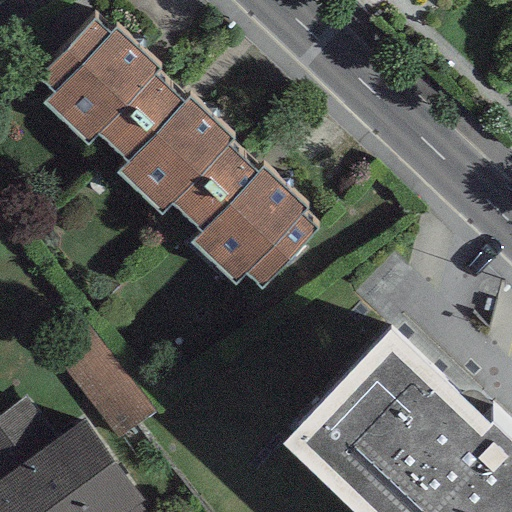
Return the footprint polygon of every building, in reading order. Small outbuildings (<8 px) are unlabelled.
[(109,18),(94,3),(38,60),(55,77),(44,88),(87,129),(98,117),(127,145),(184,86),(154,58),(160,51),(117,10),(109,18)] [(189,81),(184,86),(127,145),(118,155),(163,198),(173,188),(200,214),(256,156),(228,129),(233,123),(189,81)] [(262,150),(256,156),(200,214),(190,225),(237,270),(248,258),(263,272),(316,218),(297,200),(306,192),(262,150)] [(511,511),(511,409),(391,293),(282,409),(391,511),(511,511)] [(151,405),(87,321),(51,348),(115,433),(151,405)] [(139,511),(151,504),(83,406),(0,464),(0,511),(139,511)]
